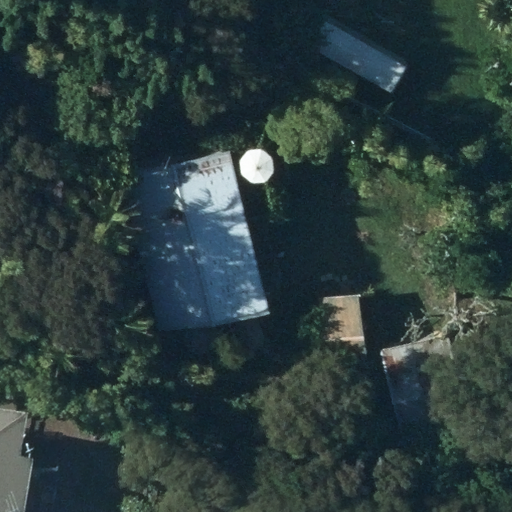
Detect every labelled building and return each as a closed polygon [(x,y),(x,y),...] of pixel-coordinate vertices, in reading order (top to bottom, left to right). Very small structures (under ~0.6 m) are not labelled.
[(313,19),(322,0),(286,0),(284,5),(313,19)] [(405,52),(319,14),(305,45),(391,83),(405,52)] [(0,41),(0,90),(25,125),(63,99),(14,32),(0,41)] [(274,314),(235,158),(126,183),(164,340),(274,314)] [(258,219),(280,218),(280,188),(256,189),(258,219)] [(372,371),(363,298),(320,300),(331,373),(372,371)] [(384,349),(403,454),(502,437),(483,332),(384,349)] [(0,452),(0,511),(26,511),(28,501),(15,498),(22,456),(0,452)]
